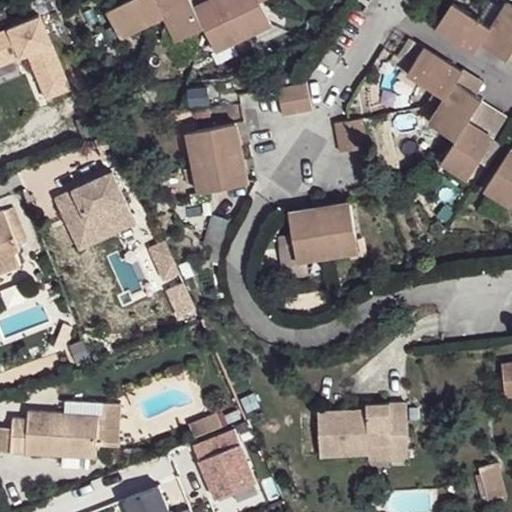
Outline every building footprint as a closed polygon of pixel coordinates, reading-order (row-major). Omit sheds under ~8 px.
[(199,0),(190,3),(189,0),(111,0),(106,2),(114,29),(161,12),(174,40),(199,32),(207,52),(270,28),(263,8),(285,0),(199,0)] [(467,23),(452,44),(488,72),(494,64),(511,78),(511,41),(506,50),(467,23)] [(436,64),(420,90),(459,119),(444,140),(465,156),(450,175),(471,188),(501,151),(484,136),(497,116),(473,98),(479,91),(436,64)] [(295,89),(297,118),(316,114),(313,86),(295,89)] [(277,92),(278,122),(297,118),(295,89),(277,92)] [(339,127),(340,141),(365,134),(364,122),(339,127)] [(192,134),(202,196),(253,187),(241,124),(192,134)] [(340,141),(342,157),(367,151),(365,134),(340,141)] [(111,171),(54,197),(68,226),(86,217),(92,231),(130,213),(111,171)] [(511,173),(493,201),(511,216),(511,215),(511,173)] [(287,213),(294,263),(353,250),(348,202),(287,213)] [(0,251),(20,243),(6,209),(0,211),(0,281),(3,281),(0,274),(0,251)] [(86,217),(68,226),(78,249),(135,222),(130,213),(92,231),(86,217)] [(167,240),(148,248),(162,281),(181,274),(167,240)] [(0,260),(23,250),(20,243),(0,251),(0,260)] [(511,375),(503,378),(507,397),(511,395),(511,375)] [(316,458),(365,456),(361,443),(404,439),(403,397),(360,400),(361,408),(310,412),(316,458)] [(121,417),(122,404),(105,402),(104,416),(121,417)] [(97,446),(100,417),(65,414),(31,409),(30,421),(15,420),(12,455),(95,462),(97,446)] [(224,426),(219,413),(190,424),(195,437),(224,426)] [(118,448),(121,417),(104,416),(100,416),(100,417),(97,446),(118,448)] [(258,481),(245,447),(237,450),(231,435),(197,449),(216,497),(258,481)] [(365,456),(366,463),(405,455),(404,439),(361,443),(365,456)]
